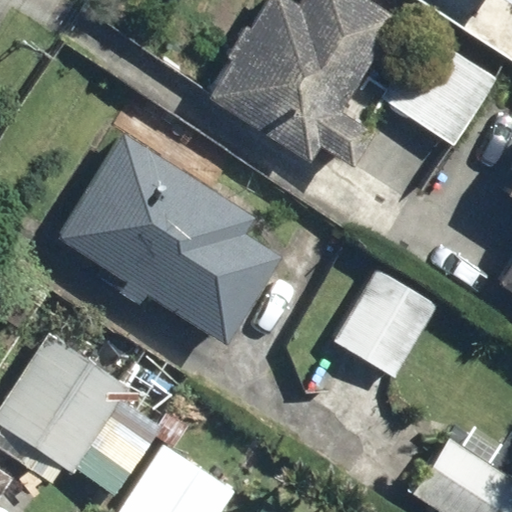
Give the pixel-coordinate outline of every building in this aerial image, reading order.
[(261,0),(210,84),(309,145),(313,139),(348,160),(370,124),(337,103),(357,71),(397,6),(386,0),(261,0)] [(495,68),(432,27),(394,85),(387,96),(450,137),(495,68)] [(292,230),(122,126),(58,229),(227,334),(292,230)] [(511,176),(508,184),(511,186),(511,259),(498,282),(511,289),(511,176)] [(47,276),(13,256),(0,279),(0,313),(19,325),(47,276)] [(439,300),(373,261),(330,335),(395,374),(439,300)] [(0,425),(68,471),(129,379),(49,327),(0,400),(0,425)] [(511,511),(511,460),(449,421),(409,484),(454,511),(511,511)] [(217,511),(239,483),(170,432),(118,502),(131,511),(217,511)] [(0,500),(21,469),(0,454),(0,500)]
